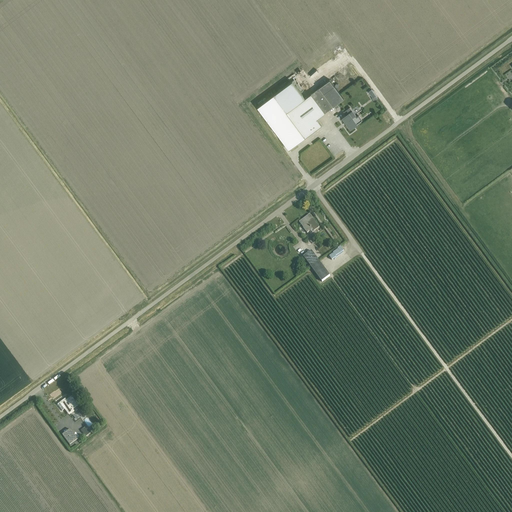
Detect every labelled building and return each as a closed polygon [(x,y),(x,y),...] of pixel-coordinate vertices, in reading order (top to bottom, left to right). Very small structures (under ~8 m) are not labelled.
[(328,43),(330,46),(339,40),(333,31),(324,38),(328,43)] [(333,52),(318,63),(320,65),(314,69),(317,73),(336,60),(333,56),(335,55),(333,52)] [(311,93),(325,112),(343,98),(329,79),(311,93)] [(292,81),(273,94),(286,112),(305,98),(292,81)] [(311,93),(286,112),(305,137),(321,125),(317,118),(325,112),(311,93)] [(257,106),(289,149),(305,137),(286,112),(273,94),(257,106)] [(346,115),(343,118),(351,128),(354,126),(355,127),(361,122),(360,122),(362,120),(359,115),(357,117),(350,107),(344,112),(346,115)] [(324,138),(320,141),(330,156),(339,149),(336,145),(338,144),(334,138),(332,139),(328,134),(329,133),(325,127),(315,135),(318,139),(322,136),(324,138)] [(299,222),(301,224),(307,233),(312,229),(314,231),(319,227),(310,214),(299,222)] [(310,267),(319,261),(311,251),(303,257),(310,267)] [(330,276),(319,261),(310,267),(321,282),(330,276)] [(74,409),(78,406),(71,397),(66,401),(65,399),(59,403),(69,417),(76,412),(74,409)] [(56,400),(53,402),(58,410),(61,408),(56,400)] [(85,437),(90,433),(85,427),(80,430),(85,437)] [(74,442),(77,440),(70,429),(62,435),(69,446),(70,446),(74,442)]
